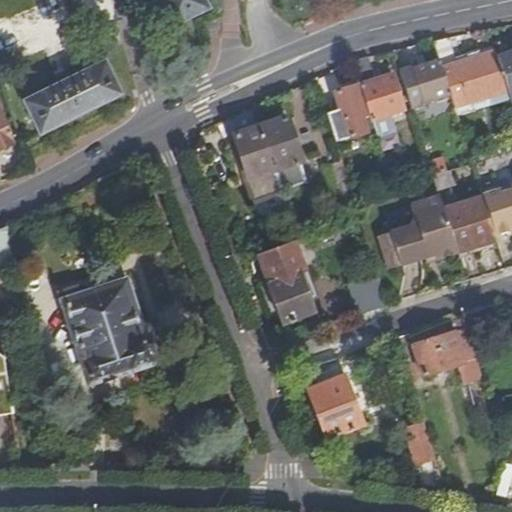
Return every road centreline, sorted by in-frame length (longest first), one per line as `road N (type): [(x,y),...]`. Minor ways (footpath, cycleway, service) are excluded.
road 1 (residential): [(161,124),(367,32),(511,1)]
road 2 (residential): [(0,497),(301,502)]
road 3 (residential): [(250,367),(511,285)]
road 4 (residential): [(161,124),(250,367)]
road 5 (residential): [(0,197),(161,124)]
road 6 (residential): [(250,367),(301,502)]
road 7 (unknown): [(161,124),(117,0)]
